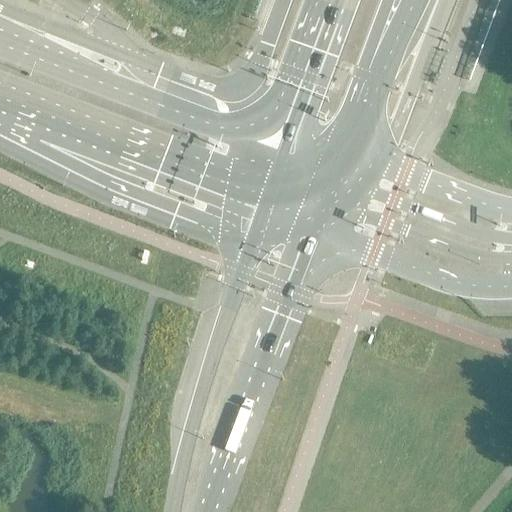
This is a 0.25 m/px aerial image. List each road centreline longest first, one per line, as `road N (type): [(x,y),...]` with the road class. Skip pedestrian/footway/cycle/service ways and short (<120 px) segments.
road 1 (tertiary): [(206,511),(315,221)]
road 2 (primary): [(275,146),(0,45)]
road 3 (tertiary): [(255,235),(201,400),(175,511)]
road 4 (tertiary): [(50,117),(141,196),(255,235)]
road 5 (primary): [(50,117),(270,189)]
road 6 (unclassified): [(315,221),(450,281),(511,286)]
road 7 (unclassified): [(511,257),(462,254),(360,216),(315,221)]
road 8 (unclassified): [(511,239),(333,180)]
road 9 (unclassified): [(511,211),(346,151)]
road 10 (primary): [(346,151),(410,0)]
road 11 (primary): [(330,0),(275,146)]
